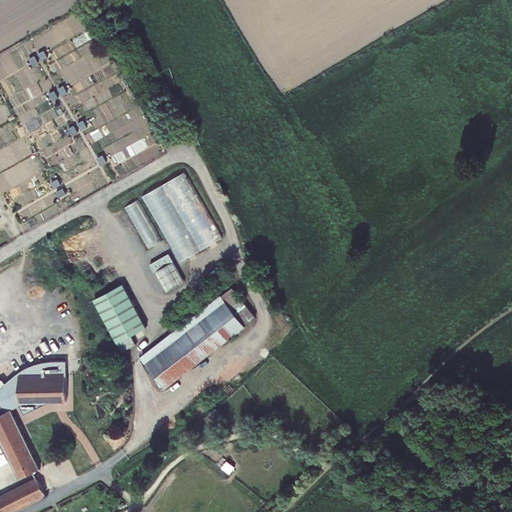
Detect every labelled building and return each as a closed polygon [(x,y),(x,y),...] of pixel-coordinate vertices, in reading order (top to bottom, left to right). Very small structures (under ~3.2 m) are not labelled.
[(51,49),(45,53),(49,59),(54,56),(51,49)] [(41,55),(35,58),(39,65),(45,62),(41,55)] [(71,85),(65,88),(69,95),(75,92),(71,85)] [(61,91),(55,94),(59,100),(65,97),(61,91)] [(90,120),(85,123),(88,129),(94,126),(90,120)] [(80,125),(75,128),(79,135),(84,132),(80,125)] [(110,155),(104,158),(108,164),(114,161),(110,155)] [(227,236),(190,170),(148,194),(185,260),(227,236)] [(68,183),(65,177),(58,181),(61,187),(68,183)] [(73,193),(70,187),(63,191),(66,197),(73,193)] [(167,239),(144,198),(129,206),(153,247),(167,239)] [(174,252),(155,262),(171,291),(190,280),(174,252)] [(151,326),(128,282),(99,297),(127,350),(141,343),(136,333),(151,326)] [(260,316),(237,286),(227,294),(250,324),(260,316)] [(250,324),(227,294),(146,356),(169,386),(250,324)] [(0,511),(8,511),(44,495),(37,481),(0,499),(0,404),(4,413),(0,415),(0,439),(19,479),(39,469),(10,410),(18,406),(23,415),(50,403),(66,402),(66,392),(66,362),(47,362),(33,366),(22,371),(5,384),(4,385),(3,386),(2,386),(0,381),(0,511)] [(213,412),(220,423),(228,417),(221,407),(213,412)]
